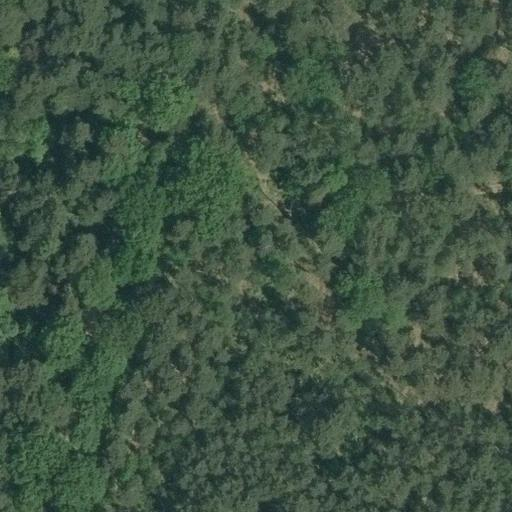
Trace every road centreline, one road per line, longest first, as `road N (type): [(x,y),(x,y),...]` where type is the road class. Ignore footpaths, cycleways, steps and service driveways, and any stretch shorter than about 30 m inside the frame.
road 1 (track): [(46,511),(174,0)]
road 2 (track): [(122,207),(246,210),(511,187)]
